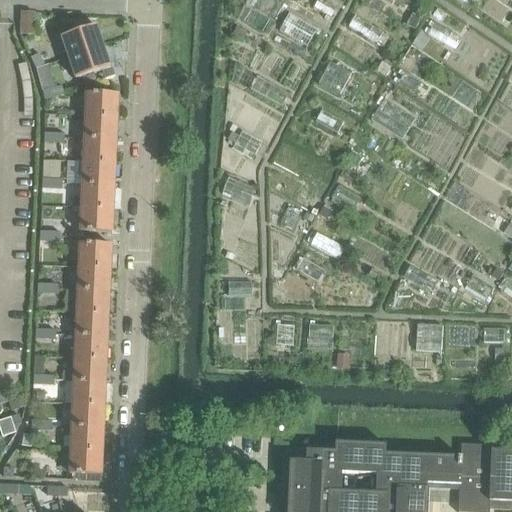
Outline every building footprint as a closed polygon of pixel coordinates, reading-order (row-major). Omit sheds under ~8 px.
[(290,12),(279,29),(308,47),(319,29),(290,12)] [(33,36),(34,15),(19,14),(19,35),(33,36)] [(377,43),(383,32),(355,15),(349,26),(377,43)] [(95,27),(60,39),(67,60),(102,48),(102,46),(95,27)] [(102,48),(67,60),(74,81),(102,71),(109,69),(102,48)] [(38,55),(30,59),(35,70),(43,66),(38,55)] [(330,62),(319,84),(341,95),(352,72),(330,62)] [(109,69),(102,71),(105,80),(115,76),(112,68),(109,69)] [(257,76),(250,89),(283,107),(290,93),(257,76)] [(60,87),(51,89),(52,98),(62,96),(60,87)] [(51,89),(41,91),(43,100),(52,98),(51,89)] [(85,94),(84,116),(115,117),(116,96),(85,94)] [(382,99),(371,124),(405,139),(416,115),(382,99)] [(322,110),(316,122),(338,132),(344,121),(322,110)] [(115,117),(84,116),(83,139),(114,141),(115,117)] [(42,142),(52,143),(52,134),(42,134),(42,142)] [(62,134),(52,134),(52,143),(61,143),(62,134)] [(114,141),(83,139),(82,162),(113,164),(114,141)] [(113,164),(82,162),(81,185),(112,187),(113,164)] [(306,177),(295,198),(312,207),(323,187),(306,177)] [(229,178),(223,194),(249,204),(255,187),(229,178)] [(40,188),(50,188),(50,180),(40,179),(40,188)] [(60,180),(50,180),(50,188),(60,188),(60,180)] [(112,187),(81,185),(80,209),(111,210),(112,187)] [(111,210),(80,209),(79,233),(110,235),(111,210)] [(314,231),(308,241),(339,258),(344,248),(314,231)] [(38,240),(48,241),(48,232),(38,232),(38,240)] [(58,233),(48,232),(48,241),(58,241),(58,233)] [(78,245),(77,267),(109,268),(110,246),(78,245)] [(109,268),(77,267),(76,290),(108,291),(109,268)] [(470,276),(465,291),(490,299),(495,284),(470,276)] [(511,282),(507,278),(499,286),(511,298),(511,282)] [(36,293),(46,293),(46,285),(36,284),(36,293)] [(56,285),(46,285),(46,293),(56,293),(56,285)] [(108,291),(76,290),(75,313),(107,314),(108,291)] [(107,314),(75,313),(74,336),(106,337),(107,314)] [(275,343),(292,344),(294,324),(277,323),(275,343)] [(441,351),(442,325),(418,324),(417,350),(441,351)] [(308,348),(332,349),(334,326),(310,325),(308,348)] [(446,325),(446,340),(477,340),(477,325),(446,325)] [(34,339),(44,339),(45,330),(34,330),(34,339)] [(54,331),(45,330),(44,339),(54,340),(54,331)] [(106,337),(74,336),(73,359),(105,360),(106,337)] [(105,360),(73,359),(72,382),(104,383),(105,360)] [(43,376),(33,376),(32,385),(43,385),(43,376)] [(52,377),(43,376),(43,385),(52,385),(52,377)] [(104,383),(72,382),(71,405),(103,406),(104,383)] [(103,406),(71,405),(70,427),(102,429),(103,406)] [(9,419),(0,422),(0,430),(12,427),(9,419)] [(41,422),(31,421),(31,430),(41,430),(41,422)] [(51,422),(41,422),(41,430),(50,430),(51,422)] [(14,434),(12,427),(0,430),(0,435),(1,439),(14,434)] [(102,429),(70,427),(69,451),(101,452),(102,429)] [(488,511),(489,503),(511,503),(511,452),(491,452),(491,448),(460,446),(460,459),(384,455),(384,446),(334,444),(334,453),(305,452),(304,463),(288,462),(286,511),(426,511),(428,490),(426,490),(426,486),(458,487),(457,511),(488,511)] [(101,452),(69,451),(68,475),(100,477),(101,452)] [(11,469),(2,469),(1,478),(11,479),(11,469)] [(15,487),(5,486),(5,496),(15,496),(15,487)] [(56,488),(46,488),(45,496),(56,496),(56,488)] [(65,488),(56,488),(56,496),(65,497),(65,488)]
